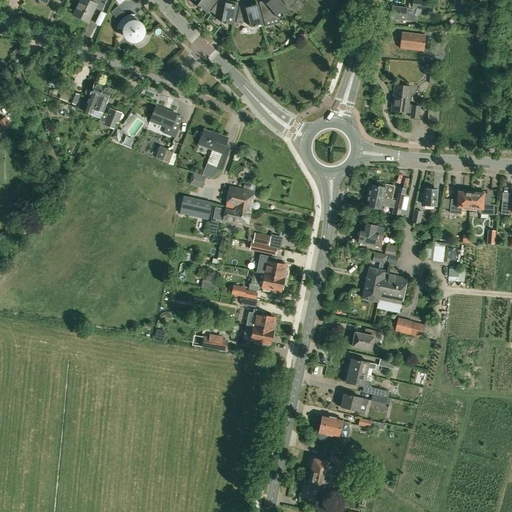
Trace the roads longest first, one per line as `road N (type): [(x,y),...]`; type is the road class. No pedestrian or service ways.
road 1 (tertiary): [(269,511),(331,212),(330,174)]
road 2 (residential): [(169,85),(0,26)]
road 3 (tertiary): [(511,163),(356,152)]
road 4 (unclassified): [(306,138),(268,112),(203,45)]
road 5 (tertiary): [(338,123),(365,0)]
